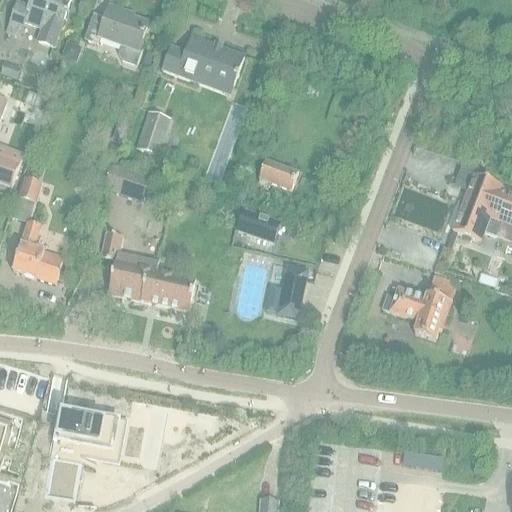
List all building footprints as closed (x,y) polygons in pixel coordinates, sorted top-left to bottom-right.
[(19,37),(22,29),(24,23),(42,30),(37,42),(53,47),(61,25),(70,0),(29,0),(27,8),(16,4),(6,32),(19,37)] [(121,63),(135,68),(141,52),(137,51),(147,24),(124,16),(125,14),(109,8),(105,19),(93,15),(83,41),(97,45),(99,38),(121,46),(118,55),(121,63)] [(238,74),(244,57),(222,48),(222,47),(215,45),(215,46),(192,37),(186,52),(171,47),(162,71),(198,84),(202,73),(234,85),(237,77),(238,77),(239,74),(238,74)] [(159,158),(171,121),(148,113),(136,150),(159,158)] [(0,147),(0,185),(11,189),(23,156),(0,147)] [(292,191),(298,173),(265,161),(259,179),(292,191)] [(34,177),(27,175),(20,198),(36,203),(41,185),(32,182),(34,177)] [(453,233),(481,244),(485,233),(496,237),(501,224),(511,227),(511,196),(501,192),(502,188),(474,177),(453,233)] [(244,213),(238,233),(274,245),(280,226),(244,213)] [(28,224),(13,273),(55,286),(63,260),(33,251),(41,228),(28,224)] [(159,265),(139,261),(118,256),(123,238),(107,234),(101,260),(116,263),(108,296),(190,314),(196,284),(156,275),(159,265)] [(287,268),(277,316),(298,321),(308,273),(287,268)] [(440,335),(458,286),(434,277),(425,301),(397,291),(395,299),(388,296),(383,311),(419,324),(414,336),(435,343),(439,335),(440,335)] [(50,467),(43,498),(66,503),(77,450),(84,451),(83,456),(92,458),(94,449),(110,452),(115,423),(111,422),(60,412),(54,444),(50,467)] [(0,456),(8,430),(0,427),(0,456)] [(277,511),(278,501),(262,500),(261,511),(277,511)]
